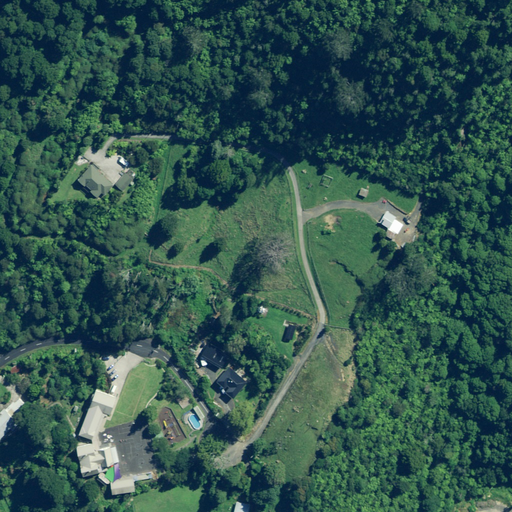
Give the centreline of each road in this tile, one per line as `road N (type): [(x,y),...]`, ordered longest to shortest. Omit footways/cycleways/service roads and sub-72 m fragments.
road 1 (residential): [(89,145),(129,133),(254,143),(278,150),(288,168),(301,258),(320,311),(314,338),(241,453),(218,455),(212,440)]
road 2 (residential): [(3,360),(61,339),(113,339),(153,350),(205,409),(212,440)]
